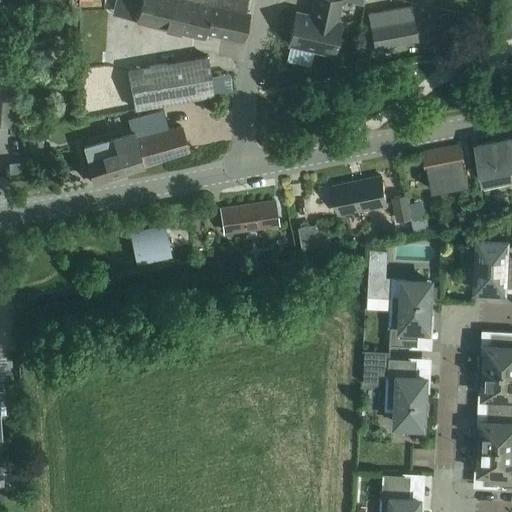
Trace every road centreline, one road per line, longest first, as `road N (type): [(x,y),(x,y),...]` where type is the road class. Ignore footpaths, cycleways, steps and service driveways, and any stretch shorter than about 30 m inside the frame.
road 1 (residential): [(462,511),(441,510),(452,311),(511,314)]
road 2 (unclassified): [(244,170),(511,117)]
road 3 (unclassified): [(0,216),(244,170)]
road 4 (residential): [(244,170),(244,94),(262,0)]
